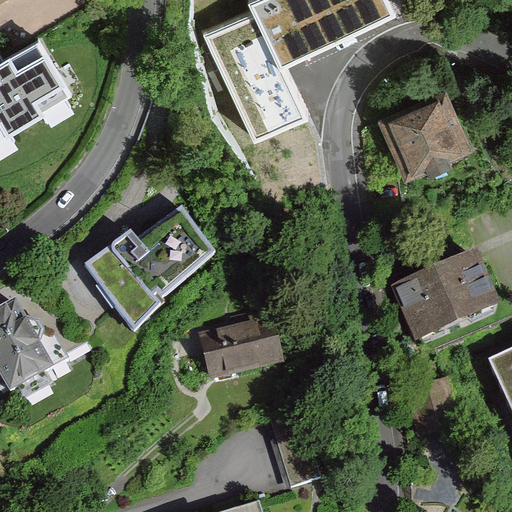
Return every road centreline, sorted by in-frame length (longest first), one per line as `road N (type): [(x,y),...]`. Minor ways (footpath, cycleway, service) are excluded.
road 1 (residential): [(383,511),(385,385),(342,94),(362,58),(399,36),(472,37),(511,56)]
road 2 (residential): [(0,258),(68,201),(107,152),(134,91),(146,0)]
